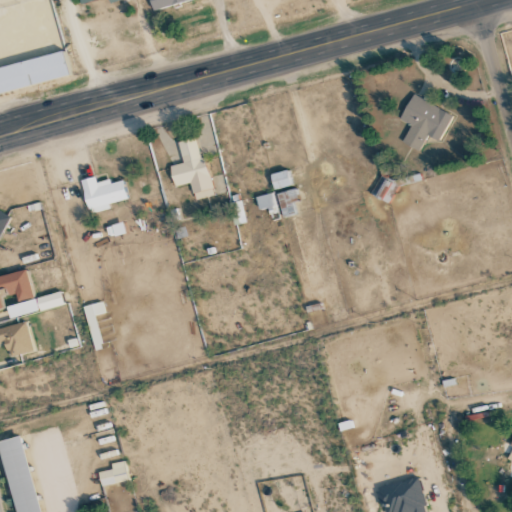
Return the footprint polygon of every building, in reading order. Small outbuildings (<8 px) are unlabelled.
[(149,0),(153,10),(190,0),(149,0)] [(0,66),(0,92),(69,77),(63,52),(0,66)] [(452,116),(414,94),(400,119),(412,126),(402,142),(419,151),(428,135),(438,141),(452,116)] [(179,142),(184,163),(170,166),(175,187),(191,183),(195,200),(213,196),(199,137),(179,142)] [(274,191),(293,185),(289,169),(270,175),(274,191)] [(109,204),(127,199),(122,180),(110,184),(109,179),(96,183),(94,177),(80,181),(89,214),(110,209),(109,204)] [(282,217),(300,213),(294,188),(256,198),(259,210),(268,208),(269,214),(281,212),(282,217)] [(0,235),(10,218),(0,211),(0,235)] [(33,298),(27,270),(0,276),(0,309),(2,309),(0,300),(0,289),(5,288),(7,296),(16,294),(18,302),(33,298)] [(64,305),(61,292),(7,306),(10,319),(64,305)] [(104,313),(101,302),(84,306),(94,347),(103,345),(95,315),(104,313)] [(34,350),(25,321),(0,328),(0,343),(4,342),(9,358),(34,350)] [(0,452),(15,511),(40,511),(21,437),(0,441),(0,452)] [(112,469),(98,473),(102,487),(129,480),(124,461),(111,464),(112,469)] [(378,488),(378,490),(383,511),(424,511),(425,502),(419,477),(378,488)]
